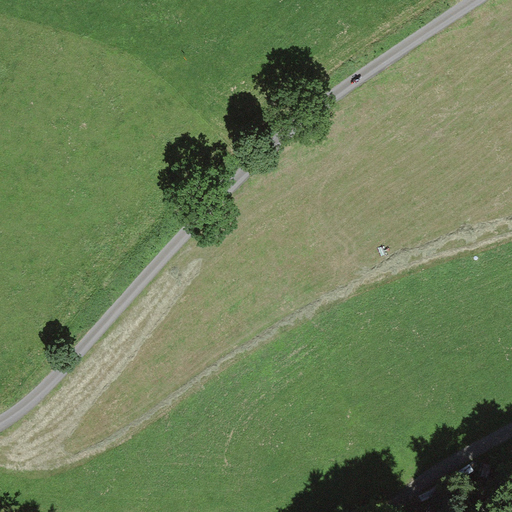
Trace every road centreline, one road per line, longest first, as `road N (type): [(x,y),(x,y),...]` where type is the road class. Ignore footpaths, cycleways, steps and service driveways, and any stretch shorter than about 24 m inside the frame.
road 1 (track): [(474,0),(261,159),(49,382),(0,422)]
road 2 (track): [(385,511),(511,431)]
